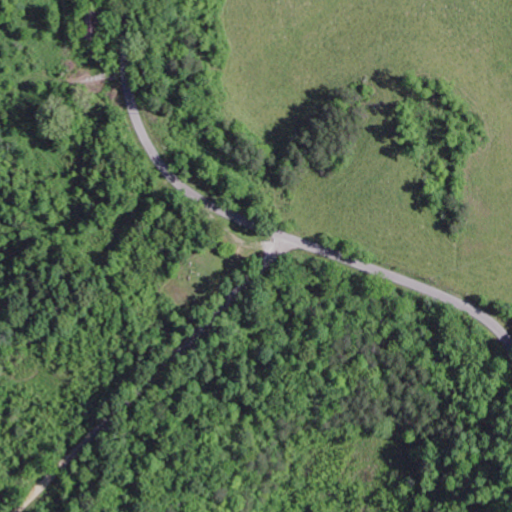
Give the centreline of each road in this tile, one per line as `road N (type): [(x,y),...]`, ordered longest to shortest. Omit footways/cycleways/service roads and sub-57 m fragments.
road 1 (residential): [(511,350),(465,306),(243,221),(179,183),(133,106),(127,0)]
road 2 (residential): [(14,511),(291,238)]
